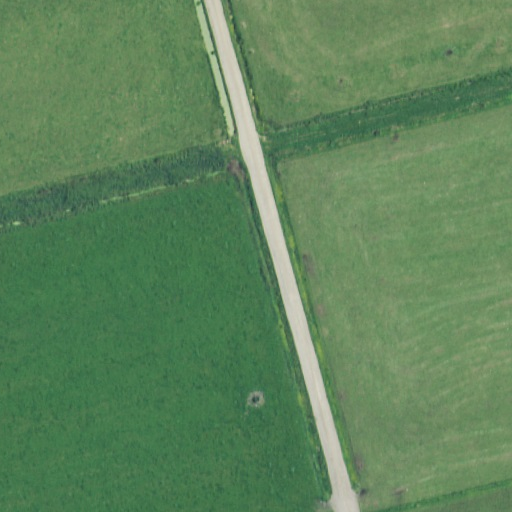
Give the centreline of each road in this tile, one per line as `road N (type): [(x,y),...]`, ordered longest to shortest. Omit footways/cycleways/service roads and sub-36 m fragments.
road 1 (track): [(218,0),(352,511)]
road 2 (track): [(511,94),(0,216)]
